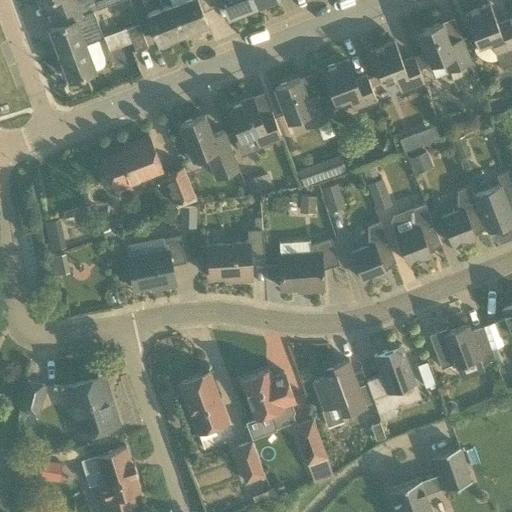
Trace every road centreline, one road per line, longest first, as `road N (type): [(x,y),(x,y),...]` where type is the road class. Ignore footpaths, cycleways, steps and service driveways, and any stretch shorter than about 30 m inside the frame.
road 1 (residential): [(122,323),(184,313),(297,325),(361,319),(511,260)]
road 2 (residential): [(51,131),(388,0)]
road 3 (residential): [(122,323),(46,342),(28,338),(18,324),(0,222)]
road 4 (residential): [(182,511),(122,323)]
road 5 (track): [(306,511),(345,469),(433,434)]
road 6 (residential): [(51,131),(0,1)]
